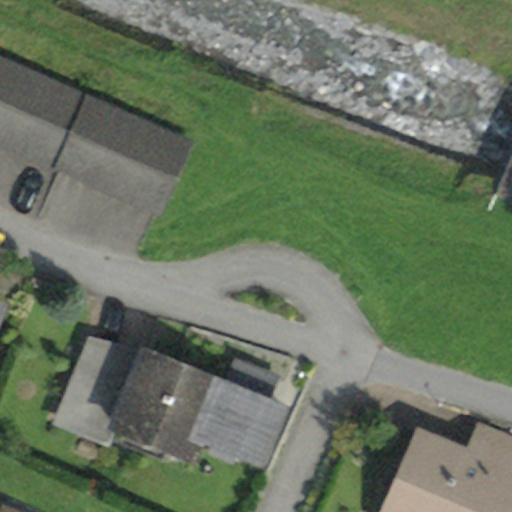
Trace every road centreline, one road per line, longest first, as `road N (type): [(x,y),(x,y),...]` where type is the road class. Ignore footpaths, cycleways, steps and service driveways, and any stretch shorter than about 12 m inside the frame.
road 1 (residential): [(0,238),(345,354)]
road 2 (residential): [(345,354),(511,405)]
road 3 (residential): [(345,354),(276,511)]
